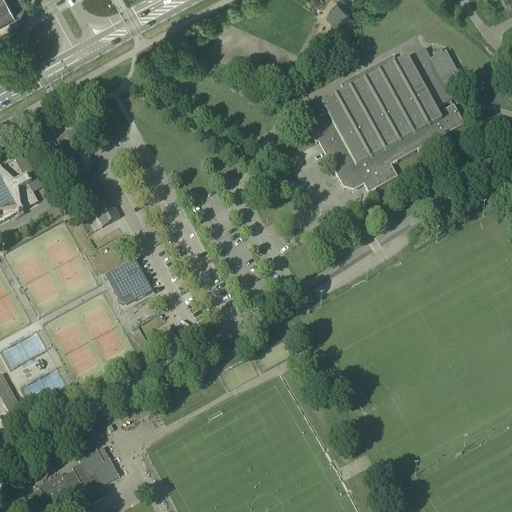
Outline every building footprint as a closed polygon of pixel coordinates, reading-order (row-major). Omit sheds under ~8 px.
[(5,0),(0,0),(0,24),(15,16),(5,0)] [(325,17),(339,28),(350,14),(336,3),(325,17)] [(452,101),(446,90),(457,83),(453,75),(456,74),(445,55),(442,56),(440,52),(432,56),(433,56),(435,60),(431,62),(424,50),(407,60),(435,111),(452,101)] [(435,111),(407,60),(397,65),(392,58),(340,86),(344,94),(321,106),(326,115),(306,126),(316,145),(322,142),(333,163),(329,165),(337,179),(341,177),(346,185),(354,187),(361,183),(368,195),(371,193),(372,194),(372,193),(373,192),(373,193),(374,193),(373,192),(374,192),(375,192),(375,191),(397,179),(389,165),(395,162),(396,164),(415,154),(414,152),(420,148),(421,150),(439,140),(438,138),(444,135),(445,137),(464,126),(453,108),(438,116),(435,111)] [(93,166),(75,133),(58,142),(76,175),(93,166)] [(22,213),(38,204),(28,187),(31,185),(30,185),(26,179),(28,179),(27,178),(24,179),(15,162),(0,170),(0,224),(18,215),(18,216),(19,216),(18,214),(21,213),(22,214),(23,214),(22,213)] [(102,229),(114,222),(120,219),(101,184),(83,193),(102,229)] [(103,255),(94,260),(102,275),(112,270),(103,255)] [(132,297),(134,301),(135,302),(152,293),(135,261),(115,272),(110,275),(124,301),(132,297)] [(3,404),(4,407),(12,422),(24,416),(1,375),(0,376),(0,398),(3,398),(5,403),(3,404)] [(72,470),(73,473),(63,479),(61,476),(37,489),(39,492),(27,499),(34,511),(46,511),(60,511),(78,503),(79,504),(88,499),(91,506),(106,498),(102,489),(119,480),(109,461),(103,464),(97,453),(79,463),(80,466),(72,470)]
